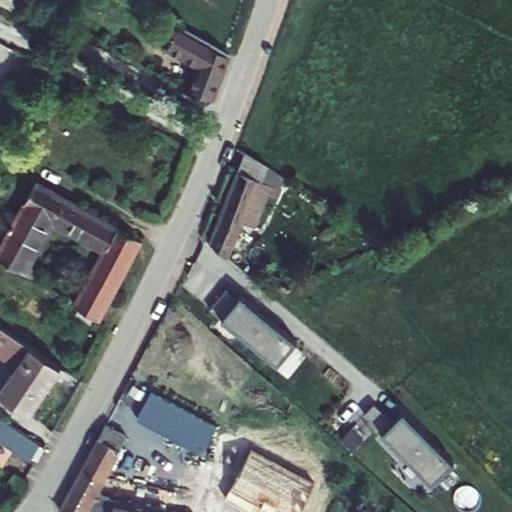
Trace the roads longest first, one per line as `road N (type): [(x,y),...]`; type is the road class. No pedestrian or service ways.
road 1 (residential): [(27,511),(77,438),(169,249),(268,0)]
road 2 (unknown): [(231,107),(152,78),(19,0)]
